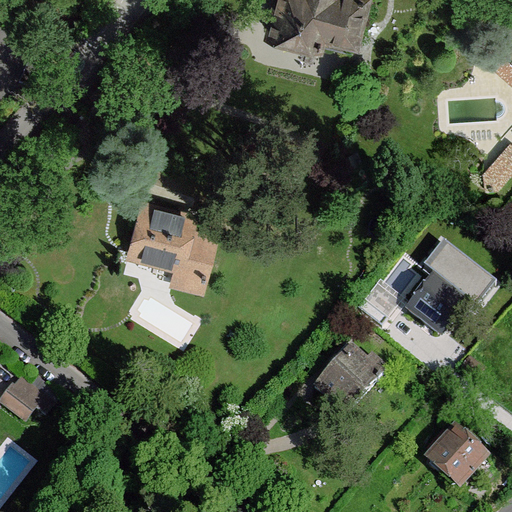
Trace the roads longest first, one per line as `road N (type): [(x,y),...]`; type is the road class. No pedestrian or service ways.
road 1 (residential): [(0,333),(243,511)]
road 2 (residential): [(142,0),(0,160)]
